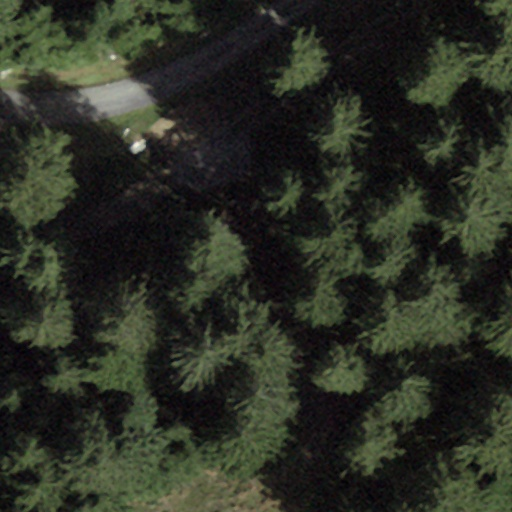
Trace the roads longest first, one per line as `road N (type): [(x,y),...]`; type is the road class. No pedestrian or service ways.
road 1 (track): [(454,0),(404,41),(264,109),(75,156),(0,166)]
road 2 (track): [(0,103),(143,89),(271,25),(302,0)]
